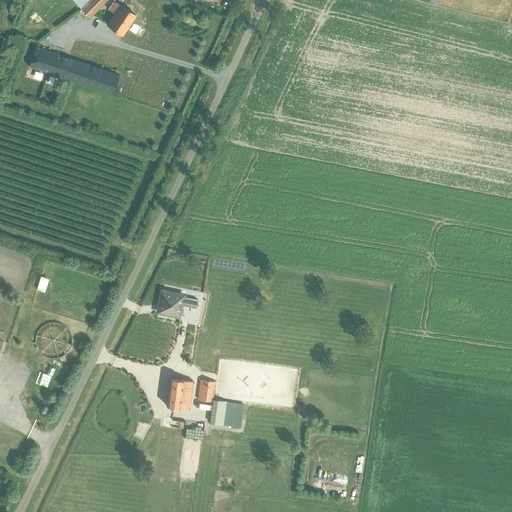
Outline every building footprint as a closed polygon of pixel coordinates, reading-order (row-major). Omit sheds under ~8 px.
[(72,0),(90,17),(106,0),(112,0),(113,0),(72,0)] [(135,15),(118,4),(120,1),(118,0),(115,0),(115,2),(113,1),(108,9),(115,13),(107,25),(122,34),(135,15)] [(112,95),(119,74),(35,46),(28,67),(112,95)] [(159,311),(178,315),(180,305),(195,308),(197,300),(182,297),(182,296),(163,293),(159,311)] [(38,415),(52,382),(39,376),(25,410),(38,415)] [(189,408),(193,381),(171,378),(167,405),(189,408)] [(215,381),(200,379),(197,399),(212,401),(215,381)] [(226,401),(213,399),(209,422),(222,424),(226,401)]
